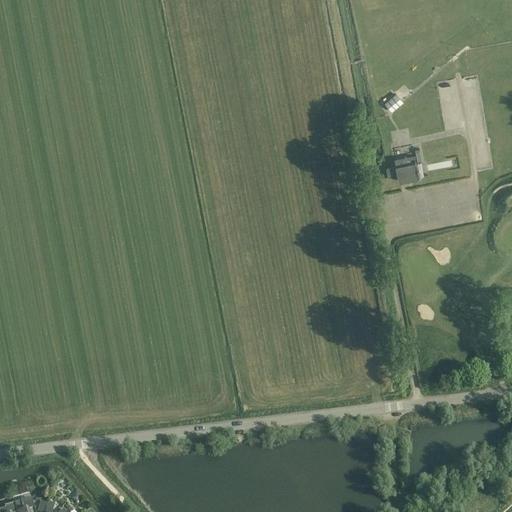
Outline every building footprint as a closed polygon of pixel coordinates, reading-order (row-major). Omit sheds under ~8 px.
[(403,103),(395,94),(384,103),(392,112),(403,103)] [(414,156),(395,160),(396,167),(388,168),(389,176),(398,175),(399,181),(410,179),(418,178),(414,156)] [(77,492),(71,497),(74,501),(80,495),(77,492)] [(14,506),(15,511),(34,511),(31,501),(14,506)] [(39,511),(45,511),(47,504),(41,502),(38,511),(39,511)] [(45,511),(51,511),(54,504),(48,502),(47,504),(45,511)]
